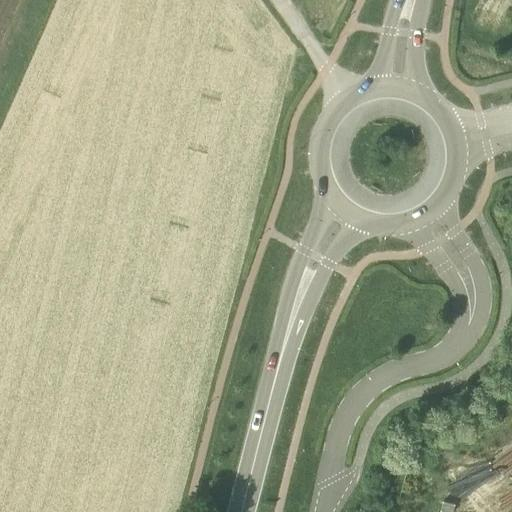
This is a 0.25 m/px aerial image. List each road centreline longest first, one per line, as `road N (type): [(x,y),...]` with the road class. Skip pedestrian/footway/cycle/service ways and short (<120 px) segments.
road 1 (unclassified): [(324,511),(345,424),(364,393),(447,356),(468,329)]
road 2 (secondary): [(329,197),(302,252),(266,412)]
road 3 (secondary): [(266,412),(299,320),(360,222)]
road 4 (secondary): [(396,85),(355,92),(324,122),(316,166),(329,197)]
road 5 (unclassified): [(426,215),(467,278),(468,329)]
